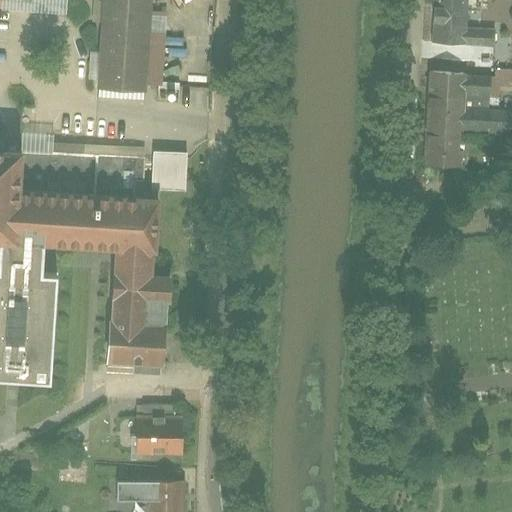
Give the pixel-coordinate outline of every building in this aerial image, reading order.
[(96,0),(90,81),(141,85),(148,0),(96,0)] [(438,0),(437,13),(466,15),(466,0),(438,0)] [(436,42),(464,43),(466,15),(437,13),(436,42)] [(465,72),(430,70),(429,93),(489,97),(499,97),(499,85),(511,85),(511,69),(496,68),(496,77),(465,75),(465,72)] [(511,129),(511,111),(488,110),(489,97),(429,93),(427,128),(462,130),(462,127),(489,129),(488,133),(501,134),(501,129),(511,129)] [(457,137),(426,135),(425,163),(460,165),(460,162),(465,162),(466,142),(457,142),(457,137)] [(0,379),(52,383),(59,275),(42,274),(44,250),(107,254),(107,264),(101,363),(159,367),(164,275),(151,274),(155,197),(139,196),(142,150),(9,143),(8,150),(0,149),(0,379)] [(185,155),(153,153),(151,189),(183,191),(185,155)] [(132,451),(179,452),(179,420),(133,419),(132,451)] [(147,496),(147,511),(170,511),(169,479),(113,480),(114,497),(147,496)]
